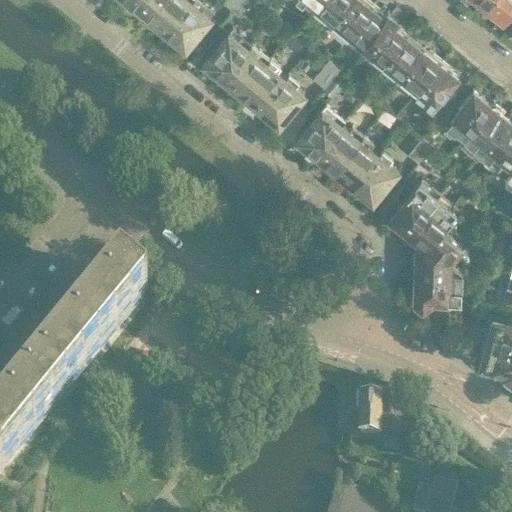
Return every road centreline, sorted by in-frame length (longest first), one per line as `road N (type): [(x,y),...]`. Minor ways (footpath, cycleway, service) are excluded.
road 1 (residential): [(373,346),(359,254),(336,225),(61,0)]
road 2 (residential): [(92,193),(238,300),(373,346)]
road 3 (residential): [(373,346),(413,358),(511,437)]
road 4 (residential): [(0,304),(92,193)]
